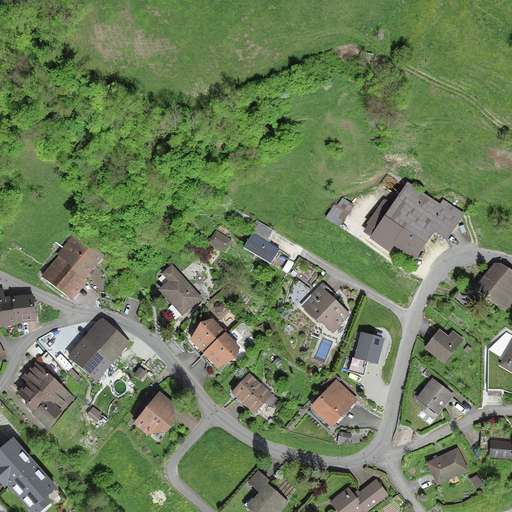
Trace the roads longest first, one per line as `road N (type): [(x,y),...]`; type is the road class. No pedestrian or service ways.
road 1 (tertiary): [(378,446),(348,465),(270,448),(217,417),(143,334),(79,311)]
road 2 (tertiary): [(511,261),(484,254),(446,262),(416,321),(378,446)]
road 3 (track): [(511,132),(402,61),(390,47),(396,0)]
road 4 (residential): [(378,446),(511,412)]
